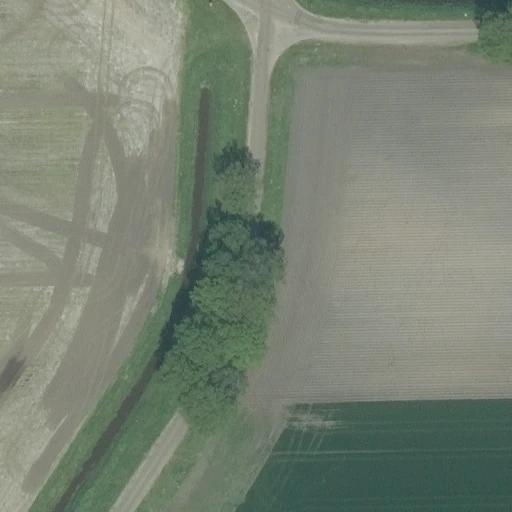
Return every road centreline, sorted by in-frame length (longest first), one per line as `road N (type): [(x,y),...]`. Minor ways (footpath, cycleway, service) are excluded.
road 1 (unclassified): [(120,511),(226,336),(250,231),(264,7)]
road 2 (unclassified): [(511,32),(325,28),(264,7)]
